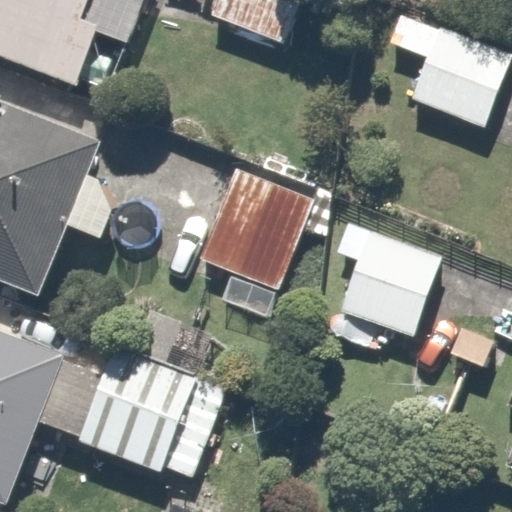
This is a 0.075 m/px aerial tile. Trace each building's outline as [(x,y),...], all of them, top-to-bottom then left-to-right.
[(0,0),(0,57),(79,86),(109,0),(0,0)] [(302,0),(219,0),(214,15),(286,43),(302,0)] [(511,50),(408,9),(393,46),(429,60),(411,104),(490,136),(511,81),(511,50)] [(0,281),(46,300),(75,228),(109,241),(132,185),(98,171),(109,144),(0,100),(0,281)] [(330,242),(343,209),(244,168),(207,258),(237,270),(226,296),(268,313),(303,230),(330,242)] [(353,221),(339,256),(364,266),(345,313),(417,343),(451,261),(353,221)] [(121,345),(112,369),(0,326),(0,502),(14,507),(44,429),(200,488),(238,390),(121,345)] [(207,511),(183,502),(178,511),(207,511)]
